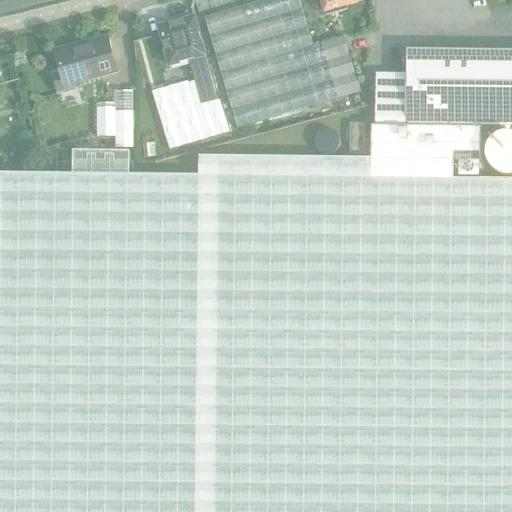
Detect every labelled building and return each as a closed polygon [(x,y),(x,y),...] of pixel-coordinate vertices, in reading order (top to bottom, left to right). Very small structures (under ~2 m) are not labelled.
[(246,0),(194,0),(198,15),(246,0)] [(360,93),(344,38),(313,46),(298,0),(269,0),(205,19),(238,129),(360,93)] [(346,6),(362,1),(361,0),(321,0),(326,16),(347,9),(346,6)] [(189,61),(195,82),(201,106),(217,101),(195,19),(160,28),(159,28),(170,67),(189,61)] [(75,47),(55,52),(61,73),(53,75),(58,95),(79,90),(77,84),(117,74),(109,42),(90,47),(90,48),(76,51),(75,47)] [(511,54),(408,54),(407,75),(407,127),(480,128),(511,128),(511,54)] [(0,86),(18,82),(12,56),(0,59),(0,86)] [(407,75),(375,74),(374,127),(374,163),(202,161),(202,180),(132,179),(132,156),(74,155),(74,179),(0,177),(0,511),(511,511),(511,180),(481,180),(480,128),(407,127),(407,75)] [(220,101),(217,101),(201,106),(195,82),(189,84),(189,82),(153,92),(170,151),(229,133),(220,101)] [(115,104),(96,105),(97,138),(116,138),(115,113),(115,104)] [(132,147),(131,112),(115,113),(116,138),(116,147),(132,147)] [(350,124),(349,155),(364,155),(364,124),(350,124)]
